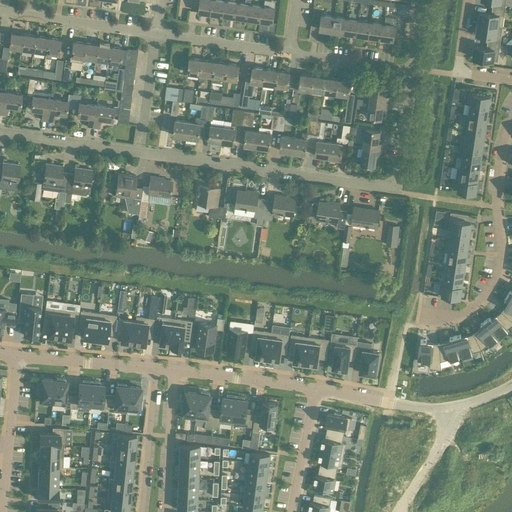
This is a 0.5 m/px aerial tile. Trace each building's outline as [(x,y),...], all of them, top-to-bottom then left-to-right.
[(200,0),(198,12),(211,14),(213,0),(200,0)] [(224,0),(213,0),(211,14),(222,15),(225,0),(224,0)] [(225,0),(222,15),(236,17),(238,2),(225,0)] [(238,2),(236,17),(248,19),(250,4),(250,0),(245,0),(245,3),(238,2)] [(491,0),(493,0),(492,7),(505,9),(506,0),(491,0)] [(250,4),(248,19),(261,21),(263,6),(250,4)] [(263,6),(261,21),(273,23),(275,7),(263,6)] [(478,22),(502,26),(505,9),(492,7),(492,11),(480,9),(478,22)] [(319,30),(331,31),(333,16),(322,14),(319,30)] [(331,31),(344,33),(346,18),(333,16),(331,31)] [(346,18),(344,33),(357,35),(359,20),(346,18)] [(357,35),(369,37),(371,21),(359,20),(357,35)] [(369,37),(382,39),(384,23),(371,21),(369,37)] [(500,43),(502,26),(478,22),(476,33),(488,35),(487,41),(500,43)] [(394,40),(396,25),(384,23),(382,39),(394,40)] [(11,32),(9,47),(10,47),(19,48),(21,49),(23,34),(11,32)] [(23,34),(21,49),(33,50),(35,35),(23,34)] [(35,35),(33,50),(46,52),(48,37),(35,35)] [(46,52),(45,57),(50,58),(51,53),(58,54),(60,39),(48,37),(46,52)] [(72,41),(70,60),(82,62),(83,58),(85,42),(72,41)] [(500,43),(487,41),(486,47),(475,45),(473,57),(497,61),(500,43)] [(85,42),(83,58),(95,59),(97,44),(85,42)] [(95,59),(94,65),(97,65),(99,64),(100,60),(108,61),(110,46),(97,44),(95,59)] [(108,61),(107,67),(109,67),(111,68),(112,62),(120,63),(122,48),(110,46),(108,61)] [(190,58),(188,73),(200,75),(202,59),(190,58)] [(60,80),(63,60),(56,59),(53,79),(60,80)] [(200,75),(200,80),(204,81),(205,75),(212,76),(215,61),(202,59),(200,75)] [(212,76),(212,82),(224,84),(225,78),(227,63),(215,61),(212,76)] [(227,63),(225,78),(237,80),(240,65),(227,63)] [(64,67),(62,80),(68,81),(70,68),(64,67)] [(114,90),(121,92),(124,68),(118,67),(114,90)] [(265,68),(253,67),(252,78),(251,82),(254,82),(263,84),(265,68)] [(263,84),(275,85),(278,70),(265,68),(263,84)] [(275,85),(288,87),(294,88),(296,74),(290,73),(290,72),(278,70),(275,85)] [(294,88),(312,91),(314,75),(301,73),(301,75),(296,74),(294,88)] [(326,77),(314,75),(312,91),(324,92),(326,77)] [(252,78),(246,77),(245,81),(241,107),(248,108),(250,95),(252,95),(254,82),(251,82),(252,78)] [(324,92),(336,94),(338,79),(326,77),(324,92)] [(349,96),(351,81),(338,79),(336,94),(349,96)] [(242,81),(236,80),(232,105),(238,105),(242,81)] [(372,82),(370,99),(393,103),(394,97),(385,96),(387,84),(372,82)] [(183,101),(184,99),(192,101),(193,91),(185,90),(185,88),(168,86),(166,98),(183,101)] [(196,99),(209,101),(210,91),(201,89),(200,95),(197,95),(196,99)] [(222,92),(211,90),(210,91),(209,101),(221,103),(222,92)] [(4,91),(1,114),(6,115),(7,106),(19,108),(21,94),(4,91)] [(33,91),(31,110),(42,111),(41,120),(47,121),(50,98),(51,93),(33,91)] [(470,104),(488,107),(490,94),(472,91),(472,93),(468,92),(467,103),(470,104)] [(50,98),(47,121),(53,122),(54,113),(65,115),(67,107),(78,108),(77,116),(89,118),(87,127),(93,127),(96,104),(86,103),(79,102),(67,100),(60,99),(50,98)] [(366,107),(365,113),(368,114),(367,117),(382,119),(383,107),(392,108),(393,103),(370,99),(369,108),(366,107)] [(179,100),(173,100),(171,113),(177,114),(179,100)] [(286,115),(290,116),(291,104),(285,103),(284,110),(272,109),(271,113),(286,115)] [(96,104),(93,127),(99,128),(100,119),(112,121),(113,113),(117,114),(118,107),(114,107),(96,104)] [(272,109),(272,106),(260,104),(259,112),(269,113),(271,113),(272,109)] [(487,117),(488,107),(470,104),(469,115),(487,117)] [(200,119),(206,119),(208,106),(202,105),(200,119)] [(208,106),(206,119),(204,135),(209,135),(208,140),(221,142),(223,127),(211,125),(211,121),(213,121),(215,107),(208,106)] [(351,123),(353,107),(346,106),(345,122),(351,123)] [(237,124),(242,125),(244,111),(233,109),(231,128),(223,127),(221,142),(234,144),(236,128),(237,124)] [(252,126),(254,112),(244,111),(242,125),(252,126)] [(308,120),(315,121),(317,121),(318,118),(320,118),(321,113),(309,111),(308,120)] [(467,125),(485,128),(487,117),(469,115),(465,114),(464,125),(467,125)] [(273,115),(271,128),(272,128),(278,129),(280,116),(273,115)] [(173,135),(186,137),(188,122),(175,120),(173,135)] [(305,154),(306,145),(308,134),(313,135),(315,121),(308,120),(307,132),(303,132),(302,138),(294,136),(292,152),(305,154)] [(315,121),(313,135),(318,135),(317,147),(315,155),(328,157),(330,142),(323,141),(325,122),(317,121),(315,121)] [(201,123),(188,122),(186,137),(198,139),(201,123)] [(330,142),(328,157),(341,159),(343,143),(343,142),(345,142),(346,142),(347,141),(348,140),(351,126),(343,125),(341,138),(337,137),(337,143),(330,142)] [(484,139),(485,128),(467,125),(465,136),(484,139)] [(272,128),(271,128),(260,126),(259,132),(257,147),(269,149),(272,133),(272,128)] [(366,129),(363,147),(386,150),(387,144),(378,143),(380,131),(366,129)] [(244,145),(257,147),(259,132),(246,130),(244,145)] [(292,152),(294,136),(282,135),(279,150),(292,152)] [(461,146),(482,149),(484,139),(465,136),(462,136),(461,146)] [(386,150),(363,147),(358,146),(356,160),(361,161),(361,164),(375,166),(377,154),(386,156),(386,150)] [(480,160),(482,149),(461,146),(459,157),(462,157),(480,160)] [(479,171),(480,160),(462,157),(461,168),(479,171)] [(0,187),(17,190),(18,183),(17,183),(19,164),(2,162),(1,170),(0,169),(0,187)] [(59,190),(65,191),(68,171),(62,170),(63,166),(46,163),(43,182),(42,187),(43,187),(43,190),(51,191),(51,189),(59,190)] [(456,178),(459,179),(477,181),(479,171),(461,168),(457,167),(456,178)] [(85,194),(89,191),(89,189),(92,170),(75,168),(74,172),(68,171),(65,191),(65,192),(62,208),(68,209),(71,192),(85,194)] [(138,214),(142,188),(134,187),(136,176),(118,173),(115,195),(124,196),(127,212),(138,214)] [(146,215),(148,202),(150,194),(170,196),(172,181),(150,178),(148,187),(143,186),(142,188),(138,214),(146,215)] [(477,181),(459,179),(458,189),(475,192),(477,181)] [(220,188),(200,185),(197,203),(210,205),(209,217),(221,219),(222,217),(223,207),(217,206),(220,188)] [(262,226),(263,218),(266,200),(257,199),(258,193),(238,190),(235,207),(256,210),(255,217),(257,218),(256,225),(262,226)] [(266,200),(263,218),(272,220),(273,212),(293,215),(296,198),(275,195),(274,201),(266,200)] [(319,202),(317,219),(337,222),(337,228),(345,229),(346,224),(347,216),(347,211),(339,210),(340,204),(332,202),(332,204),(319,202)] [(377,227),(379,210),(354,207),(352,224),(377,227)] [(445,211),(436,209),(434,217),(439,218),(445,213),(445,211)] [(467,219),(467,214),(451,212),(448,229),(451,230),(469,232),(471,220),(467,219)] [(345,229),(343,241),(349,242),(352,224),(346,224),(345,229)] [(390,225),(389,233),(387,232),(386,245),(397,246),(399,226),(390,225)] [(152,239),(154,230),(145,228),(143,237),(152,239)] [(451,230),(450,240),(468,243),(469,232),(451,230)] [(445,250),(448,251),(466,254),(468,243),(450,240),(447,240),(445,250)] [(466,254),(448,251),(446,262),(465,264),(466,254)] [(446,262),(445,272),(463,275),(465,264),(446,262)] [(0,275),(21,279),(23,270),(0,266),(0,275)] [(445,272),(443,283),(461,285),(463,275),(445,272)] [(461,285),(443,283),(440,282),(439,294),(460,297),(461,285)] [(21,292),(18,320),(25,321),(23,334),(37,336),(40,308),(31,307),(33,293),(21,292)] [(511,297),(507,294),(504,299),(507,301),(504,307),(501,312),(511,321),(511,297)] [(156,314),(158,296),(151,296),(149,313),(156,314)] [(195,314),(198,297),(190,296),(188,305),(186,305),(184,311),(195,314)] [(0,331),(2,332),(3,322),(13,323),(16,301),(8,301),(7,309),(0,307),(0,331)] [(45,307),(43,324),(48,325),(47,335),(48,335),(48,336),(54,337),(54,336),(58,337),(62,309),(45,307)] [(62,309),(58,337),(62,337),(62,338),(67,339),(67,338),(69,338),(71,328),(76,329),(79,311),(62,309)] [(81,310),(78,327),(84,328),(83,338),(88,338),(87,340),(94,341),(94,339),(98,312),(81,310)] [(248,324),(255,325),(256,312),(249,311),(248,324)] [(98,312),(94,339),(98,340),(98,342),(105,343),(105,341),(106,341),(108,331),(113,332),(116,314),(98,312)] [(489,317),(485,320),(499,337),(509,330),(507,328),(511,324),(511,321),(501,312),(497,315),(491,319),(489,317)] [(324,329),(332,330),(334,315),(326,314),(324,329)] [(136,320),(132,343),(136,343),(136,345),(143,346),(143,344),(144,344),(146,334),(151,335),(153,317),(136,315),(136,320)] [(156,315),(154,333),(160,334),(158,344),(160,344),(159,345),(166,346),(166,345),(170,345),(174,317),(156,315)] [(118,317),(117,330),(122,331),(120,341),(125,342),(125,344),(132,344),(132,343),(136,320),(118,317)] [(170,345),(170,347),(182,349),(184,337),(189,338),(192,320),(174,317),(170,345)] [(199,321),(196,349),(213,351),(216,328),(222,329),(224,317),(218,317),(217,323),(199,321)] [(473,334),(481,349),(487,344),(489,345),(499,337),(485,320),(481,324),(482,326),(477,330),(477,331),(473,334)] [(226,332),(225,342),(228,342),(226,353),(243,355),(246,329),(230,326),(229,333),(226,332)] [(267,358),(271,332),(253,329),(251,346),(257,347),(255,357),(260,357),(260,359),(267,360),(267,358)] [(289,334),(271,332),(267,358),(267,360),(274,361),(275,359),(280,360),(281,350),(287,351),(289,334)] [(305,363),(309,337),(297,335),(291,334),(288,351),(294,352),(293,361),(294,361),(294,363),(301,364),(301,362),(305,363)] [(460,334),(455,335),(461,357),(473,353),(472,351),(481,349),(473,334),(468,335),(461,337),(460,334)] [(461,357),(455,335),(449,337),(450,340),(444,342),(439,344),(440,360),(448,358),(449,360),(461,357)] [(327,339),(309,337),(305,363),(309,363),(309,365),(316,366),(316,364),(318,364),(319,355),(325,356),(327,339)] [(440,360),(439,344),(433,343),(433,342),(426,342),(426,339),(420,338),(418,360),(430,361),(429,368),(441,369),(440,360)] [(379,359),(378,359),(379,352),(371,351),(372,343),(358,341),(355,356),(362,357),(360,370),(361,370),(361,372),(369,374),(369,372),(376,373),(377,367),(378,367),(379,359)] [(336,342),(332,368),(338,368),(338,370),(345,371),(345,369),(347,370),(349,356),(355,356),(356,345),(336,342)] [(54,380),(52,400),(52,403),(63,404),(63,406),(70,407),(71,394),(65,394),(66,381),(64,381),(64,379),(57,378),(57,380),(54,380)] [(39,399),(52,400),(54,380),(41,379),(39,399)] [(77,395),(71,394),(70,407),(77,407),(77,402),(89,403),(91,383),(90,383),(90,382),(83,381),(83,382),(78,382),(77,395)] [(100,409),(108,410),(109,397),(103,397),(104,384),(99,383),(99,382),(92,382),(92,383),(91,383),(89,403),(89,406),(101,407),(100,409)] [(127,406),(128,385),(126,385),(126,384),(119,384),(119,385),(116,384),(115,398),(109,397),(108,410),(126,412),(127,406)] [(141,387),(128,385),(127,406),(140,407),(141,387)] [(186,391),(182,417),(195,419),(199,392),(186,391)] [(199,392),(195,419),(205,420),(204,427),(213,428),(213,426),(215,409),(210,408),(211,394),(210,394),(210,393),(200,391),(200,393),(199,392)] [(215,409),(213,426),(220,427),(220,422),(232,423),(235,406),(236,396),(226,395),(226,396),(223,396),(221,409),(215,409)] [(235,406),(232,423),(251,426),(252,413),(247,413),(248,399),(246,399),(246,397),(236,396),(235,406)] [(255,414),(253,431),(259,432),(260,427),(273,429),(275,418),(277,419),(278,410),(276,409),(277,403),(263,401),(261,415),(255,414)] [(328,413),(325,425),(328,425),(327,432),(344,435),(345,428),(348,429),(351,418),(328,413)] [(64,433),(52,433),(37,432),(37,444),(38,444),(64,445),(64,433)] [(323,438),(320,449),(343,454),(346,443),(342,443),(344,435),(327,432),(325,439),(323,438)] [(116,433),(115,444),(135,446),(136,435),(116,433)] [(180,443),(180,454),(199,454),(199,443),(180,443)] [(38,444),(37,454),(58,455),(63,455),(64,445),(38,444)] [(111,454),(114,455),(133,457),(135,446),(115,444),(112,444),(111,454)] [(320,449),(318,461),(321,461),(320,468),(336,471),(338,464),(341,465),(343,454),(320,449)] [(250,462),(269,465),(270,454),(251,451),(250,462)] [(58,455),(37,454),(37,465),(57,466),(61,466),(63,466),(63,455),(58,455)] [(180,454),(179,465),(199,465),(199,454),(180,454)] [(114,455),(113,465),(114,466),(132,467),(133,457),(114,455)] [(250,462),(248,473),(267,475),(269,465),(250,462)] [(36,476),(57,477),(57,466),(37,465),(36,476)] [(114,466),(113,465),(112,476),(131,478),(132,467),(114,466)] [(179,465),(179,476),(198,477),(199,465),(179,465)] [(315,475),(313,486),(333,490),(336,471),(320,468),(318,475),(315,475)] [(267,475),(248,473),(247,484),(266,486),(267,475)] [(57,487),(57,477),(36,476),(36,487),(57,487)] [(108,476),(107,487),(112,487),(130,489),(131,478),(112,476),(108,476)] [(179,476),(179,487),(198,488),(198,477),(179,476)] [(247,484),(245,495),(264,497),(266,486),(247,484)] [(57,488),(57,487),(36,487),(35,487),(35,498),(57,499),(57,488)] [(106,497),(109,498),(129,500),(130,489),(112,487),(107,487),(106,497)] [(179,487),(178,498),(198,499),(198,488),(179,487)] [(310,501),(307,511),(328,511),(331,498),(314,494),(313,502),(310,501)] [(264,497),(245,495),(244,506),(263,508),(264,497)] [(129,500),(109,498),(108,509),(110,509),(121,510),(128,511),(129,500)] [(198,499),(178,498),(178,509),(197,510),(198,499)] [(343,498),(340,511),(349,511),(351,499),(343,498)]
